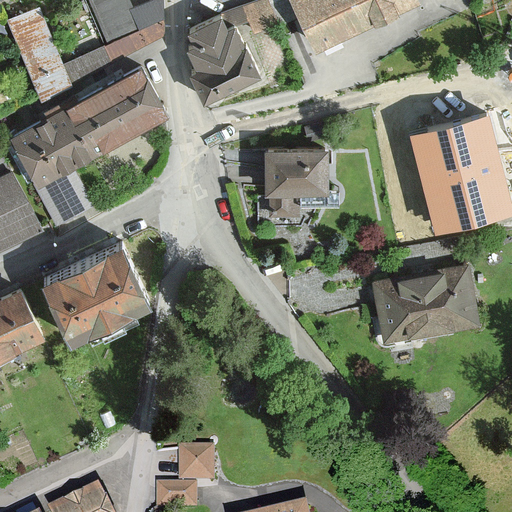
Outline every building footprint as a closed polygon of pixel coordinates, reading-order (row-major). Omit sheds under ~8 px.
[(88,0),(108,41),(163,17),(162,0),(149,0),(133,7),(130,0),(88,0)] [(302,13),(318,45),(412,0),(256,0),(247,4),(257,32),(302,13)] [(40,4),(7,17),(42,100),(72,86),(70,81),(164,33),(163,17),(108,41),(64,62),(40,4)] [(221,13),(190,27),(196,41),(188,44),(198,66),(194,68),(205,94),(260,69),(249,44),(245,46),(235,24),(227,27),(221,13)] [(141,63),(8,135),(61,232),(99,211),(73,162),(167,111),(141,63)] [(485,122),(414,140),(438,231),(509,213),(485,122)] [(328,146),(266,147),(267,189),(270,189),(270,211),(299,211),(299,190),(329,189),(328,146)] [(13,171),(0,176),(0,245),(40,227),(13,171)] [(122,240),(44,277),(74,338),(152,300),(122,240)] [(472,260),(375,276),(386,338),(482,322),(472,260)] [(0,356),(45,335),(21,285),(0,295),(0,356)] [(182,444),(183,479),(159,479),(160,505),(202,504),(201,480),(219,480),(218,443),(182,444)] [(117,511),(102,480),(32,511),(117,511)]
